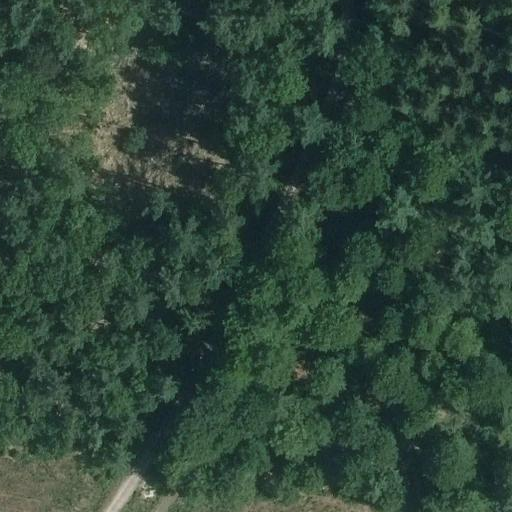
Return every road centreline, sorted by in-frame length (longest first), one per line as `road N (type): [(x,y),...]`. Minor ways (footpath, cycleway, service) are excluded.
road 1 (track): [(93,511),(215,324),(328,86),(336,0)]
road 2 (track): [(511,159),(359,97)]
